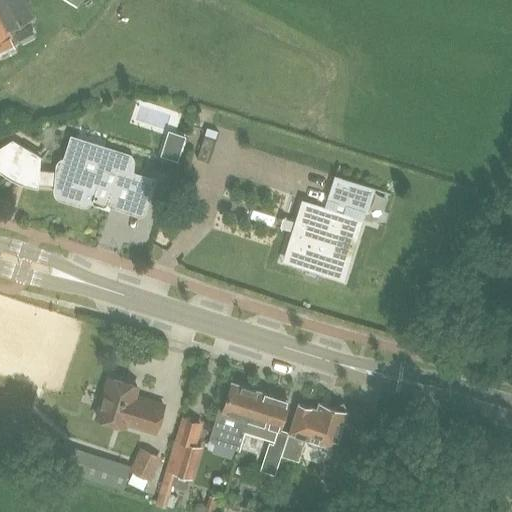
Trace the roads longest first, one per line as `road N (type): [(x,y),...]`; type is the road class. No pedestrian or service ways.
road 1 (tertiary): [(397,379),(166,308)]
road 2 (tertiary): [(166,308),(0,243)]
road 3 (tertiary): [(0,269),(166,308)]
